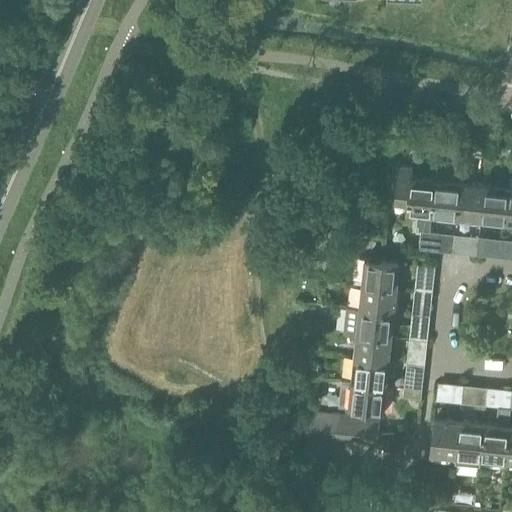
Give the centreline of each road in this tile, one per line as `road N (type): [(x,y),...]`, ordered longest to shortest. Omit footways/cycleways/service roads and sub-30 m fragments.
road 1 (secondary): [(0,203),(84,0)]
road 2 (residential): [(511,372),(451,360),(444,340),(460,274),(511,273)]
